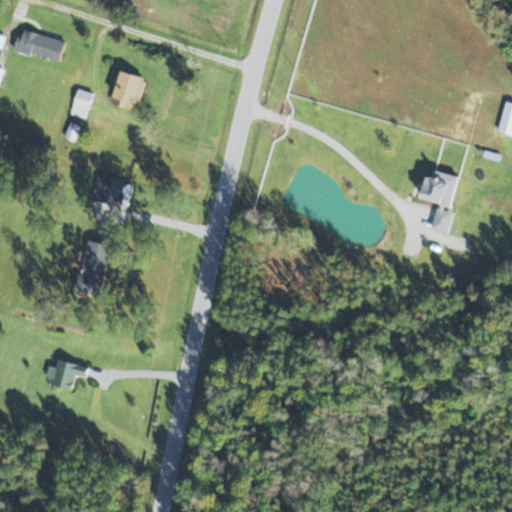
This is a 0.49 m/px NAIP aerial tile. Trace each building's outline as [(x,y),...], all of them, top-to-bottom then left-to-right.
[(19,51),(64,62),(70,40),(24,29),(19,51)] [(0,46),(5,48),(9,37),(0,33),(0,46)] [(149,78),(126,71),(116,104),(139,111),(149,78)] [(98,94),(83,89),(75,113),(90,117),(98,94)] [(79,141),(83,126),(73,124),(70,138),(79,141)] [(121,206),(127,182),(110,178),(104,202),(121,206)] [(81,288),(103,294),(116,245),(94,240),(81,288)] [(90,377),(92,368),(63,360),(61,369),(54,367),(50,382),(77,390),(82,374),(90,377)]
